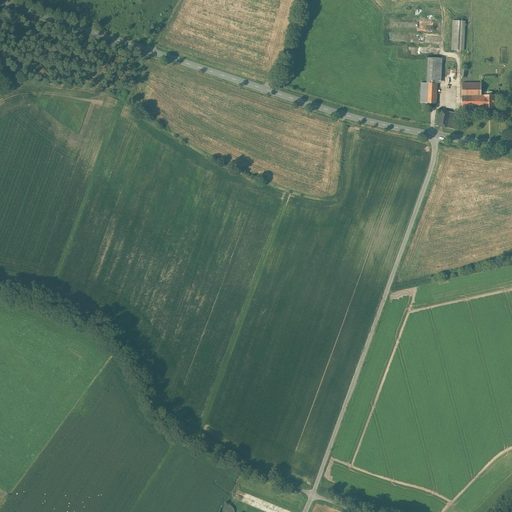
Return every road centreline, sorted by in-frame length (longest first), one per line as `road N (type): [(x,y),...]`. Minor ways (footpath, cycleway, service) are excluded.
road 1 (tertiary): [(0,1),(339,113),(436,135)]
road 2 (residential): [(313,492),(253,470),(169,423),(126,349),(105,330),(46,301),(0,291)]
road 3 (residential): [(436,135),(313,492)]
